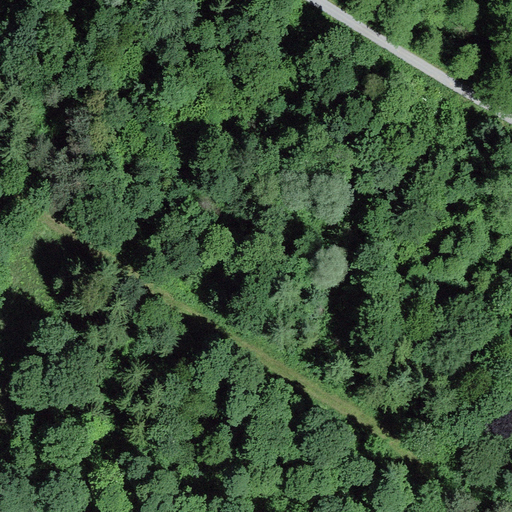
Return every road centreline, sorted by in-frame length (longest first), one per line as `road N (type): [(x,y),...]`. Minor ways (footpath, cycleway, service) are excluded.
road 1 (track): [(0,198),(90,243),(409,443),(435,511)]
road 2 (track): [(511,115),(318,0)]
